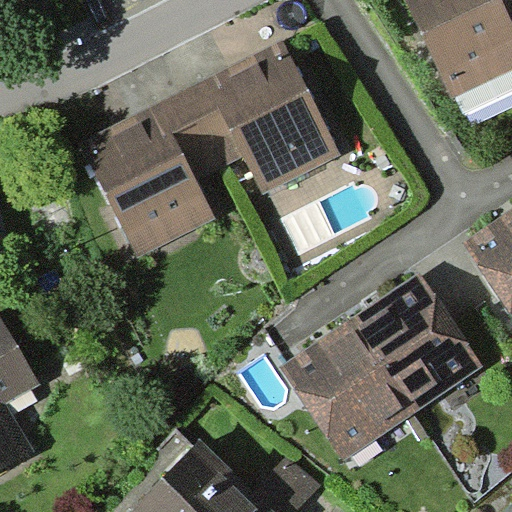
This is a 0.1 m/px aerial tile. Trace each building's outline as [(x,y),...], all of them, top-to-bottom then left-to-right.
[(511,0),(404,0),(451,98),(511,69),(511,0)] [(282,40),(182,91),(222,169),(244,158),(263,195),(341,154),(282,40)] [(197,182),(222,169),(182,91),(79,144),(138,258),(216,218),(197,182)] [(511,207),(463,240),(511,312),(511,207)] [(420,271),(281,365),(343,457),(483,364),(420,271)] [(0,471),(34,452),(6,403),(40,384),(0,312),(0,471)] [(198,439),(128,511),(295,511),(321,485),(289,455),(254,492),(198,439)]
